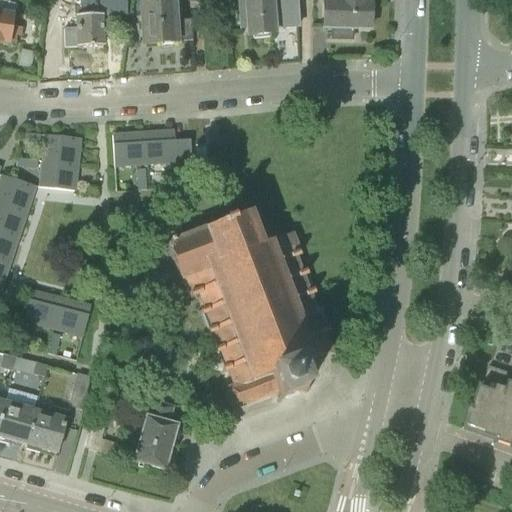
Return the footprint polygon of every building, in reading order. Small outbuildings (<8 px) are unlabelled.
[(8,29),(10,18),(17,8),(0,0),(0,44),(14,47),(15,38),(19,39),(21,31),(8,29)] [(176,44),(176,43),(184,42),(184,43),(185,43),(185,42),(187,42),(186,23),(175,24),(174,3),(157,4),(156,0),(139,0),(143,46),(176,44)] [(238,0),(241,30),(247,29),(247,38),(253,37),(253,40),(269,39),(269,36),(274,35),(274,26),(283,26),(282,4),(271,5),(270,0),(257,0),(256,0),(238,0)] [(373,9),(370,9),(370,3),(366,3),(365,0),(337,0),(338,3),(324,3),(324,7),(323,29),(332,29),(331,40),(351,41),(352,30),(369,30),(369,25),(372,25),(373,9)] [(76,49),(103,48),(101,11),(88,12),(88,6),(76,6),(77,35),(63,36),(64,49),(76,49)] [(168,174),(191,172),(189,142),(174,143),(173,133),(142,135),(144,166),(167,164),(168,174)] [(39,144),(40,136),(20,134),(19,142),(39,144)] [(112,137),(114,168),(144,166),(142,135),(112,137)] [(79,141),(45,137),(42,163),(76,167),(79,141)] [(204,150),(194,151),(196,174),(206,174),(204,150)] [(37,162),(17,160),(16,169),(36,171),(37,162)] [(39,189),(74,193),(76,167),(42,163),(39,189)] [(136,171),(137,179),(138,192),(146,191),(144,171),(136,171)] [(0,203),(26,213),(35,188),(1,177),(0,179),(0,203)] [(0,231),(18,237),(26,213),(0,203),(0,231)] [(235,408),(234,409),(235,411),(237,411),(237,408),(276,393),(278,398),(276,403),(279,404),(282,400),(302,392),(307,394),(309,390),(304,388),(300,377),(312,373),(313,375),(317,373),(313,360),(330,354),(323,336),(331,333),(330,329),(327,330),(321,315),(324,313),(323,310),(314,313),(308,297),(317,294),(315,291),(313,292),(307,276),(309,275),(308,271),(299,275),(293,260),(302,256),(301,252),(298,253),(291,235),(261,246),(260,244),(259,244),(247,216),(194,236),(193,232),(190,233),(191,237),(181,241),(180,237),(177,238),(179,242),(166,247),(168,252),(165,254),(167,258),(170,257),(180,282),(182,282),(182,280),(183,279),(191,299),(199,295),(205,310),(197,314),(198,318),(201,317),(207,332),(204,333),(205,337),(214,334),(220,349),(211,352),(213,356),(216,355),(222,370),(219,371),(220,375),(229,372),(235,388),(230,390),(228,388),(226,389),(228,391),(226,396),(223,397),(223,399),(226,399),(228,404),(226,406),(228,408),(230,406),(235,408)] [(0,258),(10,262),(18,237),(0,231),(0,258)] [(0,285),(2,286),(10,262),(0,258),(0,285)] [(60,301),(31,293),(23,323),(53,331),(60,301)] [(53,331),(82,338),(90,308),(60,301),(53,331)] [(26,350),(31,330),(23,328),(18,348),(26,350)] [(55,358),(60,337),(51,335),(46,355),(55,358)] [(13,371),(16,359),(4,356),(1,368),(13,371)] [(44,379),(47,367),(35,364),(32,376),(44,379)] [(472,407),(470,411),(473,412),(468,428),(498,438),(498,440),(511,444),(511,375),(488,368),(475,408),(472,407)] [(85,413),(89,379),(77,375),(68,408),(85,413)] [(168,425),(173,409),(150,402),(133,463),(164,472),(176,427),(168,425)] [(25,447),(34,412),(3,404),(0,414),(0,443),(8,446),(9,442),(25,447)] [(56,455),(67,413),(51,409),(49,417),(34,412),(25,447),(26,447),(25,450),(39,454),(40,451),(56,455)] [(92,424),(85,450),(110,456),(113,445),(99,441),(103,427),(92,424)]
